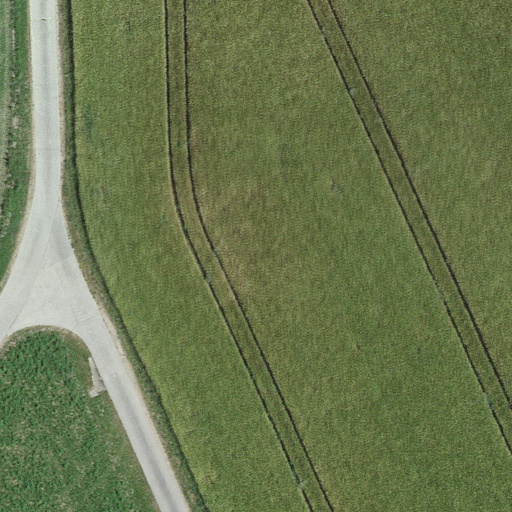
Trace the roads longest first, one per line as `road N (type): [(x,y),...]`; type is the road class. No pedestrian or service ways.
road 1 (track): [(0,319),(41,225),(42,0)]
road 2 (track): [(41,225),(169,511)]
